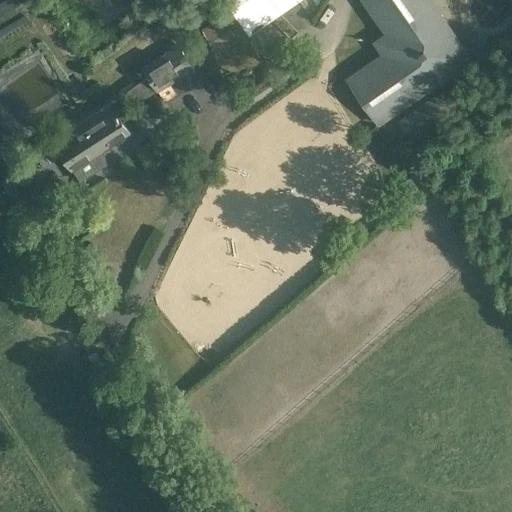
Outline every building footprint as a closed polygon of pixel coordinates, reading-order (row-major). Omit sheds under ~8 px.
[(198,0),(203,8),(217,0),(198,0)] [(431,0),(360,0),(383,33),(372,41),(379,54),(345,78),(378,127),(473,59),(431,0)] [(222,15),(218,8),(207,14),(212,22),(202,28),(211,45),(232,32),(228,26),(222,15)] [(149,75),(110,102),(117,112),(118,114),(156,87),(158,90),(192,68),(178,46),(175,47),(144,67),(149,75)] [(511,64),(503,52),(482,67),(491,80),(511,64)] [(449,114),(437,95),(397,122),(410,140),(449,114)] [(110,102),(53,138),(63,154),(72,167),(80,180),(102,167),(93,153),(103,147),(129,130),(119,115),(118,114),(117,112),(110,102)] [(393,188),(402,202),(418,192),(409,178),(393,188)]
